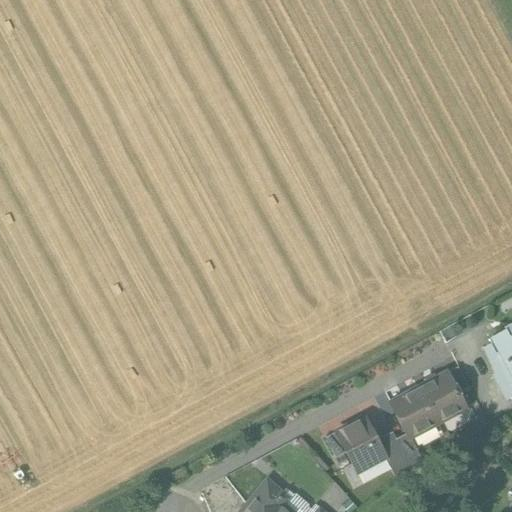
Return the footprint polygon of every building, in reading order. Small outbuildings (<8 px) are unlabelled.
[(505,332),(491,340),(505,365),(511,379),(511,332),(507,334),(505,332)] [(506,402),(511,398),(511,379),(505,365),(501,367),(499,365),(492,369),(495,376),(493,377),(506,402)] [(457,369),(446,374),(457,395),(468,389),(457,369)] [(446,374),(418,389),(437,425),(465,410),(457,395),(446,374)] [(410,439),(437,425),(418,389),(390,404),(406,435),(409,440),(410,439)] [(376,442),(363,418),(335,433),(346,454),(357,475),(384,460),(385,460),(376,442)] [(346,454),(335,433),(325,439),(335,459),(346,454)] [(398,475),(410,469),(395,440),(392,433),(379,440),(398,475)] [(409,440),(406,435),(395,440),(410,469),(422,462),(410,439),(409,440)] [(398,475),(379,440),(376,442),(385,460),(384,460),(393,479),(398,475)] [(282,496),(267,483),(242,511),(316,511),(319,508),(316,505),(311,511),(287,490),(282,496)]
